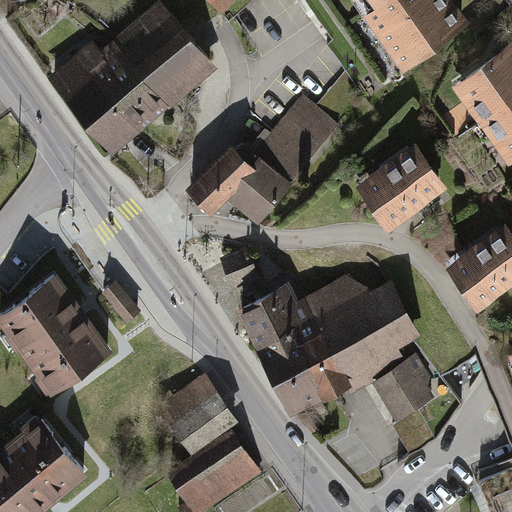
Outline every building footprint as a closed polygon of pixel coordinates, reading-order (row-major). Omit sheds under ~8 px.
[(161,0),(131,26),(137,33),(121,46),(143,72),(189,33),(161,0)] [(212,0),(221,9),(231,0),(212,0)] [(447,0),(369,0),(395,35),(390,38),(405,59),(462,20),(447,0)] [(92,70),(136,121),(210,59),(189,33),(143,72),(121,46),(107,58),(92,70)] [(92,70),(107,58),(95,42),(54,75),(111,142),(136,121),(92,70)] [(511,49),(510,46),(466,77),(476,92),(470,96),(485,118),(511,99),(511,49)] [(232,147),(192,185),(211,205),(227,190),(259,217),(338,124),(305,95),(256,152),(243,142),(236,150),(232,147)] [(511,99),(485,118),(500,139),(506,135),(511,142),(511,99)] [(416,147),(364,183),(389,218),(440,182),(416,147)] [(454,263),(479,298),(511,274),(511,236),(505,227),(454,263)] [(249,250),(228,259),(235,279),(257,271),(249,250)] [(15,302),(0,312),(12,329),(15,327),(26,342),(22,344),(42,372),(45,369),(56,384),(53,386),(54,388),(69,378),(67,375),(82,364),(84,367),(108,350),(54,274),(32,289),(34,292),(16,304),(15,302)] [(105,290),(127,317),(138,308),(116,281),(105,290)] [(324,332),(347,377),(369,364),(376,377),(405,359),(394,339),(414,329),(390,281),(371,291),(367,285),(314,313),(324,332)] [(242,307),(257,335),(259,341),(287,326),(300,316),(288,293),(292,290),(289,283),(242,307)] [(287,326),(259,341),(269,361),(295,348),(304,343),(324,332),(314,313),(301,319),(300,316),(287,326)] [(269,361),(292,404),(347,377),(324,332),(304,343),(295,348),(269,361)] [(405,359),(376,377),(399,414),(431,395),(418,373),(424,370),(414,354),(405,359)] [(178,421),(216,395),(203,377),(166,403),(178,421)] [(216,395),(178,421),(193,443),(231,417),(216,395)] [(427,403),(393,423),(401,437),(427,423),(435,418),(427,403)] [(0,511),(31,511),(84,469),(65,446),(63,448),(51,434),(54,432),(42,418),(41,419),(43,422),(29,434),(26,430),(0,451),(3,455),(0,457),(0,511)] [(427,423),(401,437),(409,451),(434,436),(427,423)] [(233,431),(172,473),(189,499),(179,506),(183,511),(198,511),(196,510),(258,468),(233,431)] [(511,511),(511,466),(479,480),(492,511),(511,511)]
